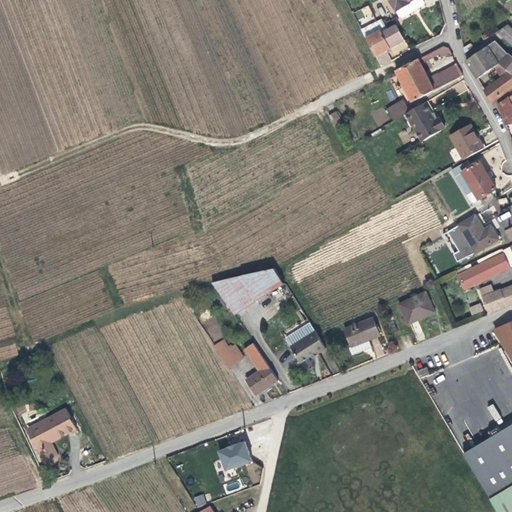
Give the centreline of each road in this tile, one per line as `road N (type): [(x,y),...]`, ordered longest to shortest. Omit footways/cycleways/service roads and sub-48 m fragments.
road 1 (unclassified): [(0,510),(511,313)]
road 2 (track): [(319,105),(232,143),(139,125),(0,181)]
road 3 (residential): [(450,36),(319,105)]
road 4 (residential): [(450,36),(511,161)]
